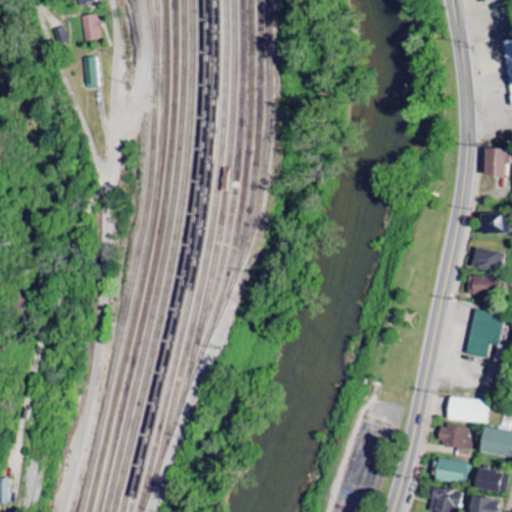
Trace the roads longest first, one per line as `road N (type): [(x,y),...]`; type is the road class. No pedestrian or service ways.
road 1 (residential): [(33,0),(74,107),(111,171),(104,276),(57,511)]
road 2 (secondary): [(454,0),(467,73),(466,180),(394,511)]
road 3 (residential): [(111,171),(110,0)]
